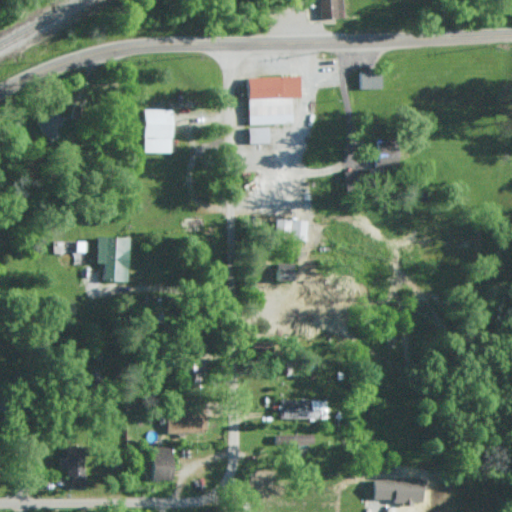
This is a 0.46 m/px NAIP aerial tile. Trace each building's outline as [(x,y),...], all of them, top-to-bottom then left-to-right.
[(379,70),(353,71),(354,88),(379,88),(379,70)] [(294,75),(241,76),(242,123),(287,122),(287,97),(294,96),(294,75)] [(168,108),(136,108),(136,152),(167,152),(168,108)] [(57,135),(53,127),(60,124),(54,110),(37,118),(47,140),(57,135)] [(263,143),(263,127),(243,127),(243,143),(263,143)] [(301,240),(301,220),(270,218),(269,239),(301,240)] [(102,280),(127,281),(129,236),(96,235),(96,261),(102,262),(102,280)] [(84,239),(51,240),(52,251),(84,250),(84,239)] [(267,280),(285,280),(285,263),(266,264),(267,280)] [(280,418),(326,417),(326,398),(280,399),(280,418)] [(167,414),(168,432),(202,431),(202,414),(167,414)] [(313,433),(272,433),(273,443),(313,442),(313,433)] [(154,478),(175,477),(173,445),(153,446),(154,478)] [(58,466),(80,467),(81,446),(67,446),(67,456),(58,455),(58,466)]
